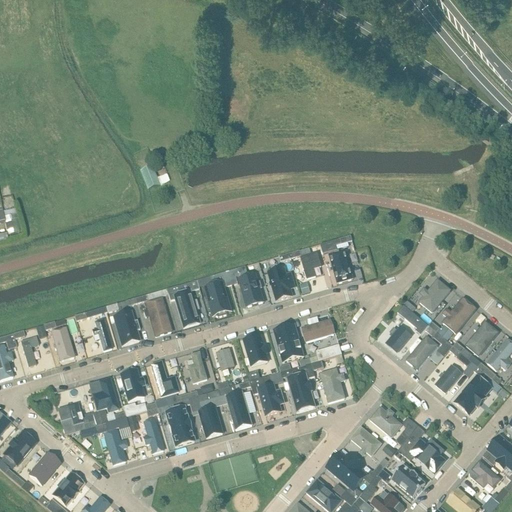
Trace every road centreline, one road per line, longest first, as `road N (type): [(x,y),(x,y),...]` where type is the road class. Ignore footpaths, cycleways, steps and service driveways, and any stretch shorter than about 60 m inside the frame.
road 1 (unclassified): [(0,267),(229,205),(297,196),(353,197),(442,216)]
road 2 (residential): [(385,296),(346,294),(4,395)]
road 3 (residential): [(357,409),(107,482)]
road 4 (motorway): [(321,0),(511,127)]
road 5 (motorway): [(416,0),(511,108)]
road 6 (residential): [(107,482),(4,395)]
road 7 (residential): [(357,409),(273,511)]
